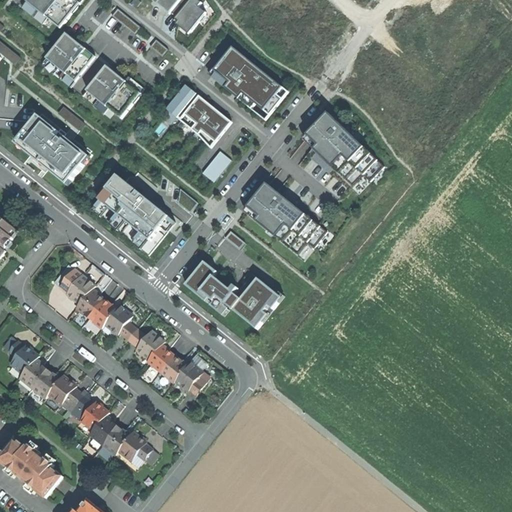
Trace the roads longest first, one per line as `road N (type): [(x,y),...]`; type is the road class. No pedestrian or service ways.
road 1 (unknown): [(511,67),(266,369),(250,378)]
road 2 (residential): [(66,223),(17,287),(205,441)]
road 3 (residential): [(205,441),(250,378),(152,295)]
road 4 (residential): [(272,146),(152,295)]
road 5 (residential): [(387,0),(272,146)]
road 6 (residential): [(192,61),(185,73),(272,146)]
